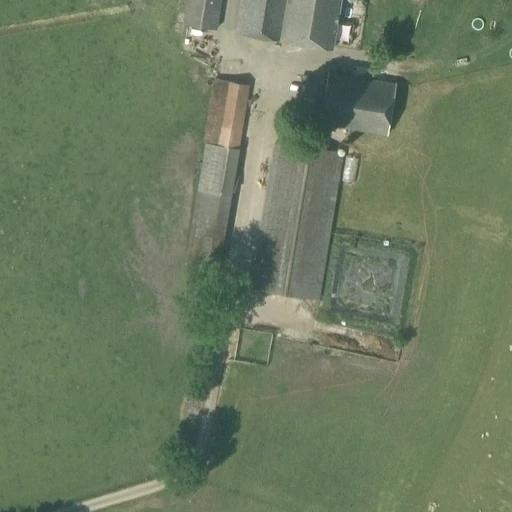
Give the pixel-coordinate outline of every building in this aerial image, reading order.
[(217,30),(221,0),(187,0),(183,25),(217,30)] [(243,0),(238,33),(333,49),(340,0),(243,0)] [(495,44),(508,43),(507,17),(494,18),(495,44)] [(387,135),(396,84),(328,73),(320,124),(387,135)] [(249,85),(214,79),(203,143),(205,143),(185,264),(219,269),(239,149),(249,85)] [(318,299),(342,153),(276,142),(252,288),(318,299)]
